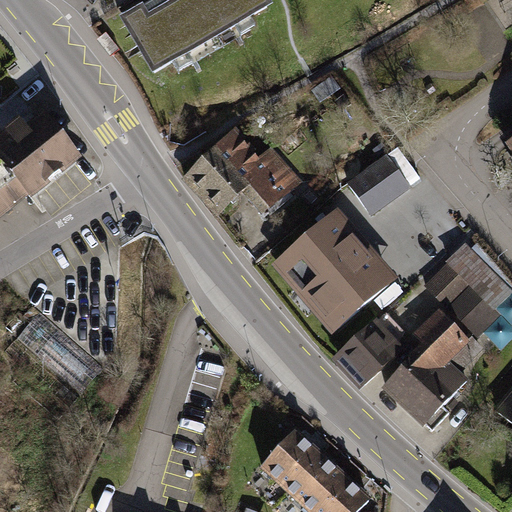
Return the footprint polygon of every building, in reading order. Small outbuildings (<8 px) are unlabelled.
[(139,16),(116,30),(149,87),(269,17),(259,0),(173,0),(141,19),(139,16)] [(0,223),(70,171),(84,159),(44,113),(28,126),(21,117),(0,133),(0,223)] [(233,137),(186,183),(219,217),(243,193),(264,214),(300,180),(272,152),(260,164),(233,137)] [(385,158),(348,185),(371,217),(409,190),(385,158)] [(270,267),(330,337),(395,281),(335,212),(270,267)] [(511,288),(468,243),(424,287),(476,339),(502,314),(496,309),(511,293),(511,288)] [(424,346),(382,388),(421,427),(466,382),(451,367),(475,343),(441,310),(415,337),(424,346)] [(104,369),(42,315),(7,351),(73,405),(104,369)] [(373,321),(332,360),(360,392),(402,351),(373,321)] [(511,389),(493,412),(511,428),(511,389)] [(321,453),(297,431),(260,470),(285,491),(321,453)] [(315,511),(348,477),(321,453),(285,491),(307,511),(315,511)] [(362,511),(372,501),(348,477),(315,511),(362,511)]
